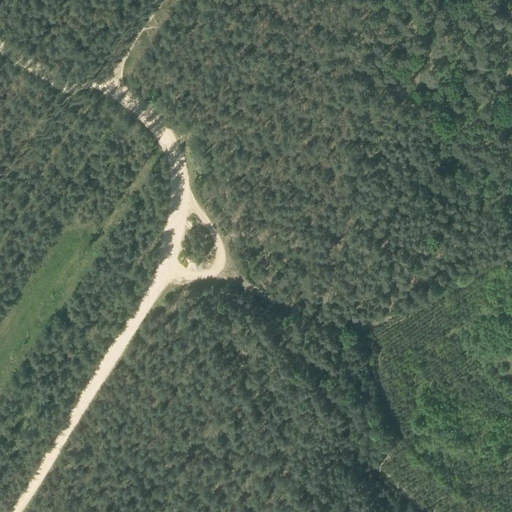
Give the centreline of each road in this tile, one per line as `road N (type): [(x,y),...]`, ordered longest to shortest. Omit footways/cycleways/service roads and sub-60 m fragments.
road 1 (track): [(0,19),(138,101),(176,169),(176,207),(155,276),(7,511)]
road 2 (track): [(155,276),(222,274),(285,304),(358,324),(385,319)]
road 3 (track): [(131,96),(56,179),(57,212)]
